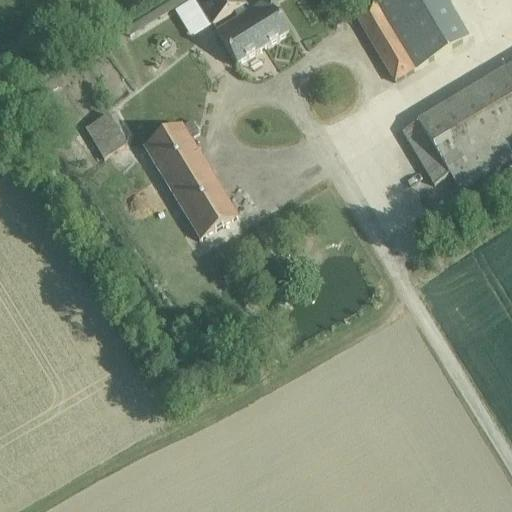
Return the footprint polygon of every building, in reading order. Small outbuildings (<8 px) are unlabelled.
[(238,20),(238,21),(216,34),(238,68),(289,37),(268,3),(249,14),(240,0),(194,0),(212,28),(234,14),(238,20)] [(442,0),(379,0),(372,4),(373,5),(413,73),(467,41),(442,0)] [(413,73),(373,5),(354,16),(394,85),(413,73)] [(459,193),(511,161),(511,68),(402,134),(434,188),(450,178),(459,193)] [(104,163),(127,150),(108,118),(85,131),(104,163)] [(190,138),(198,133),(191,124),(183,129),(190,138)] [(200,243),(237,220),(182,130),(145,152),(200,243)]
